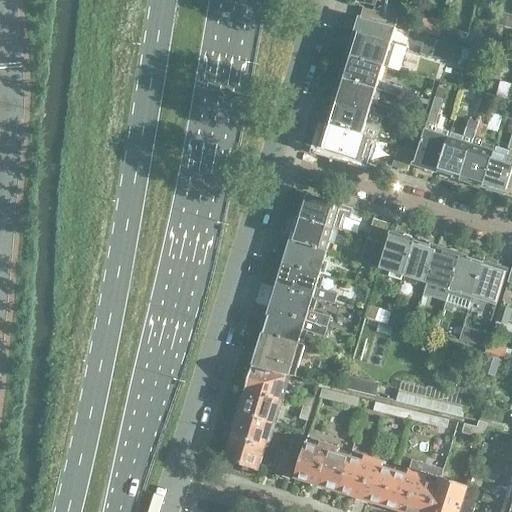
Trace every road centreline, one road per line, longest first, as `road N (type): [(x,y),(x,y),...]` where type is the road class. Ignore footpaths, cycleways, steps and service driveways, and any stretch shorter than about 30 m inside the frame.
road 1 (primary): [(117,511),(212,139),(233,0)]
road 2 (primary): [(162,0),(65,511)]
road 3 (tertiary): [(181,475),(277,157)]
road 4 (residential): [(511,233),(277,157)]
road 5 (tertiary): [(0,267),(0,33)]
road 6 (tertiary): [(277,157),(322,0)]
